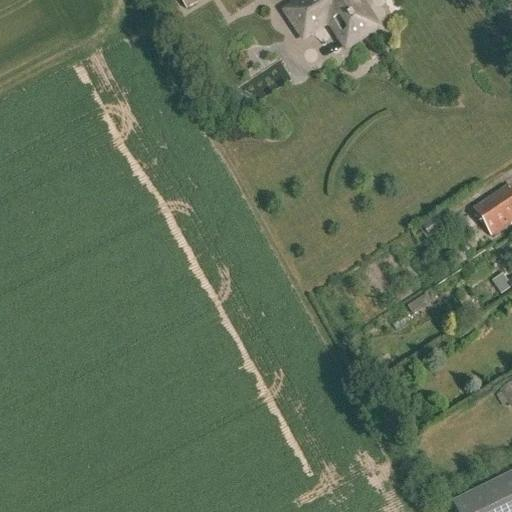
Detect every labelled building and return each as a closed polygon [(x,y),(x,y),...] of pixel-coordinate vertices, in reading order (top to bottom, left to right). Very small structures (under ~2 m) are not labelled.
[(179,0),(186,11),(204,0),(179,0)] [(347,49),(377,29),(360,4),(358,5),(355,0),(305,0),(286,13),(300,34),(326,17),(347,49)] [(511,191),(509,193),(506,189),(473,211),(490,237),(511,222),(511,191)] [(445,212),(421,226),(431,241),(454,227),(445,212)] [(501,297),(511,290),(502,276),(492,283),(501,297)] [(511,383),(499,392),(510,410),(511,408),(511,383)] [(511,511),(511,473),(451,504),(455,511),(511,511)]
